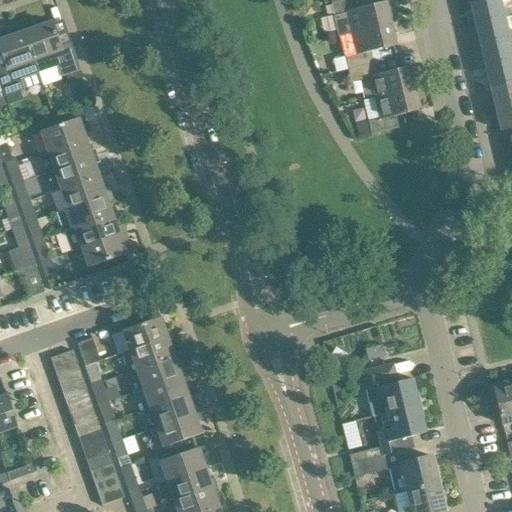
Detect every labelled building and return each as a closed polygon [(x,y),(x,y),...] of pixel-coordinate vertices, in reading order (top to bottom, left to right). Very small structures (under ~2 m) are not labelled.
[(330,0),(334,17),(339,36),(390,24),(385,2),(377,4),(376,0),(330,0)] [(475,24),(511,15),(511,3),(511,0),(485,0),(482,1),(470,4),(475,24)] [(511,37),(511,15),(475,24),(480,46),(511,37)] [(80,70),(71,43),(59,47),(51,23),(24,32),(38,73),(57,67),(60,77),(80,70)] [(390,24),(339,36),(344,55),(347,69),(374,63),(395,58),(392,46),(396,45),(390,24)] [(20,79),(38,73),(24,32),(0,40),(0,50),(6,66),(0,67),(0,82),(5,97),(24,90),(20,79)] [(485,67),(511,60),(511,37),(480,46),(485,67)] [(374,63),(347,69),(351,84),(370,79),(374,98),(414,88),(409,67),(397,70),(395,58),(374,63)] [(511,82),(511,60),(485,67),(490,88),(511,82)] [(511,105),(511,82),(490,88),(495,109),(511,105)] [(379,118),(368,121),(371,135),(398,128),(396,116),(419,110),(414,88),(374,98),(379,118)] [(511,105),(495,109),(501,131),(511,128),(511,105)] [(81,108),(43,121),(46,130),(65,123),(84,116),(81,108)] [(352,111),(354,122),(366,119),(363,108),(352,111)] [(46,152),(85,138),(81,126),(86,124),(84,116),(65,123),(46,130),(39,132),(46,152)] [(53,171),(97,156),(95,149),(89,151),(85,138),(46,152),(53,171)] [(11,158),(6,142),(0,144),(0,155),(2,163),(5,162),(7,166),(15,162),(13,157),(11,158)] [(60,191),(99,177),(94,164),(100,163),(97,156),(53,171),(60,191)] [(18,166),(17,167),(15,162),(7,166),(14,185),(23,182),(18,166)] [(67,210),(111,195),(108,187),(103,189),(99,177),(60,191),(67,210)] [(30,202),(29,197),(23,182),(14,185),(21,205),(30,202)] [(15,207),(13,202),(8,187),(0,190),(0,196),(5,211),(15,207)] [(74,229),(112,216),(108,203),(113,201),(111,195),(67,210),(56,214),(63,233),(74,229)] [(27,224),(37,221),(30,202),(21,205),(27,224)] [(22,226),(16,210),(15,207),(5,211),(8,218),(2,221),(5,232),(12,229),(12,230),(22,226)] [(80,248),(124,233),(122,226),(116,228),(112,216),(74,229),(80,248)] [(44,240),(42,235),(37,221),(27,224),(34,243),(44,240)] [(28,245),(27,241),(22,226),(12,230),(19,249),(28,245)] [(80,248),(81,249),(87,268),(126,254),(126,253),(125,253),(121,241),(127,239),(124,233),(80,248)] [(50,259),(45,243),(44,240),(34,243),(41,262),(50,259)] [(35,264),(29,249),(28,245),(19,249),(25,267),(25,268),(35,264)] [(41,262),(46,277),(56,274),(50,259),(41,262)] [(40,279),(35,264),(25,268),(25,267),(19,269),(12,272),(12,275),(13,278),(16,279),(24,276),(31,296),(44,292),(40,279)] [(121,352),(172,334),(170,329),(164,330),(160,319),(161,318),(160,317),(122,331),(128,349),(121,352)] [(135,369),(173,355),(169,344),(175,342),(172,334),(121,352),(127,367),(134,364),(135,369)] [(100,361),(99,357),(92,339),(77,344),(85,366),(94,363),(100,361)] [(382,345),(365,349),(368,361),(385,357),(382,345)] [(50,359),(54,369),(77,361),(73,351),(50,359)] [(142,388),(186,373),(183,367),(178,369),(173,355),(135,369),(142,388)] [(54,369),(58,380),(80,372),(77,361),(54,369)] [(100,381),(99,378),(94,363),(85,366),(90,382),(91,384),(100,381)] [(373,417),(419,406),(413,379),(391,384),(387,366),(362,372),(373,417)] [(58,380),(62,392),(84,384),(80,372),(58,380)] [(149,407),(187,394),(183,383),(188,381),(186,373),(142,388),(149,407)] [(502,425),(511,422),(511,375),(505,377),(506,383),(493,386),(502,425)] [(107,400),(102,386),(100,381),(91,384),(93,389),(98,403),(107,400)] [(62,392),(66,403),(88,395),(84,384),(62,392)] [(156,426),(199,411),(197,405),(191,407),(187,394),(149,407),(156,426)] [(0,433),(17,427),(6,395),(0,397),(0,433)] [(66,403),(70,414),(92,406),(88,395),(66,403)] [(114,420),(113,417),(107,400),(98,403),(103,420),(104,423),(114,420)] [(70,414),(74,426),(96,418),(92,406),(70,414)] [(385,455),(406,450),(407,450),(404,438),(426,433),(419,406),(373,417),(381,448),(365,452),(367,460),(385,455)] [(164,447),(176,443),(201,434),(201,433),(196,421),(202,419),(199,411),(156,426),(150,429),(152,435),(148,443),(151,451),(163,446),(164,447)] [(74,426),(78,437),(100,429),(96,418),(74,426)] [(121,439),(116,425),(114,420),(104,423),(106,428),(111,442),(121,439)] [(78,437),(82,448),(104,440),(100,429),(78,437)] [(121,439),(111,442),(117,458),(126,455),(121,440),(121,439)] [(82,448),(86,460),(108,452),(104,440),(82,448)] [(166,480),(204,467),(200,456),(206,454),(203,446),(160,461),(166,480)] [(431,456),(409,462),(406,450),(385,455),(383,456),(367,460),(355,463),(358,477),(389,469),(395,494),(438,484),(431,456)] [(86,460),(90,471),(112,463),(108,452),(86,460)] [(90,471),(94,483),(116,475),(112,463),(90,471)] [(15,479),(16,480),(34,473),(30,465),(6,473),(9,481),(15,479)] [(138,490),(129,465),(120,468),(129,493),(138,490)] [(173,500),(216,485),(214,478),(209,480),(204,467),(166,480),(173,500)] [(94,483),(97,494),(120,486),(116,475),(94,483)] [(440,511),(445,511),(438,484),(395,494),(399,511),(440,511)] [(200,511),(218,506),(214,494),(219,492),(216,485),(173,500),(177,511),(200,511)] [(97,494),(102,506),(124,498),(120,486),(97,494)] [(0,501),(11,498),(8,489),(0,491),(0,501)] [(137,511),(145,509),(140,495),(138,490),(129,493),(131,498),(135,511),(137,511)]
